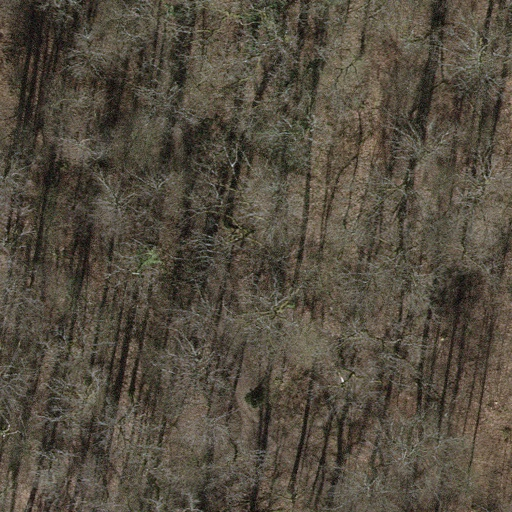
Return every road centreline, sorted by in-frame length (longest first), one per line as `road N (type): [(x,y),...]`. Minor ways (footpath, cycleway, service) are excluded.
road 1 (track): [(257,446),(147,0)]
road 2 (track): [(257,446),(294,452),(392,336),(511,220)]
road 3 (track): [(149,511),(257,446)]
